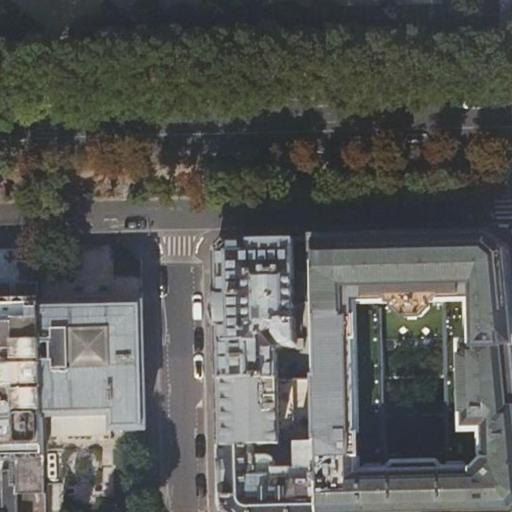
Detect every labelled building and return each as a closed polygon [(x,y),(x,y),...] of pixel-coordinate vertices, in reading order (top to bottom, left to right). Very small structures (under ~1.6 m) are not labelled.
[(352,239),(316,239),(317,303),(318,379),(315,379),(317,443),(318,511),(511,511),(511,295),(509,269),(508,252),(489,236),(468,237),(352,239)] [(317,303),(316,239),(262,241),(231,241),(216,257),(218,319),(219,381),(278,380),(277,353),(265,337),(260,338),(260,331),(264,330),(268,328),(271,324),(272,320),(277,320),(277,337),(286,349),(307,348),(307,339),(297,340),(296,304),(317,303)] [(42,307),(43,320),(43,346),(46,345),(46,342),(55,342),(56,361),(46,362),(46,358),(43,358),(44,417),(114,415),(115,430),(145,429),(143,305),(113,305),(113,296),(70,297),(70,306),(42,307)] [(43,346),(43,320),(0,321),(0,445),(45,444),(44,417),(43,358),(43,346)] [(266,456),(265,444),(280,444),(280,429),(279,392),(293,392),(293,379),(278,380),(219,381),(220,414),(222,479),(222,505),(224,510),(225,511),(318,511),(317,444),(296,444),(297,469),(279,470),(278,464),(276,460),(272,457),(266,456)] [(294,429),(293,392),(279,392),(280,429),(294,429)]
